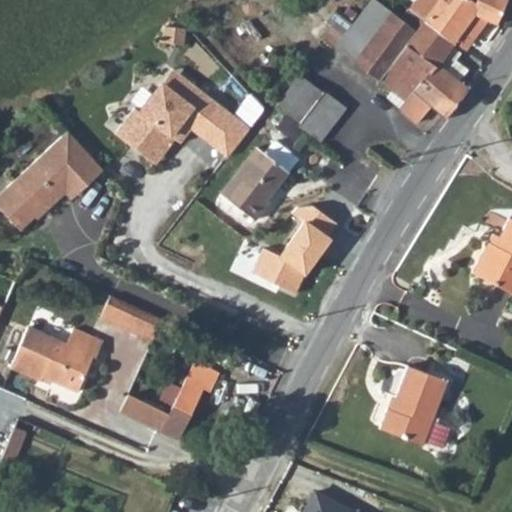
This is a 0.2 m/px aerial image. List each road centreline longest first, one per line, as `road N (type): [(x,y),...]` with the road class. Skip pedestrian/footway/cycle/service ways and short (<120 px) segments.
road 1 (tertiary): [(511,51),(385,231),(235,511)]
road 2 (unknown): [(334,325),(48,209)]
